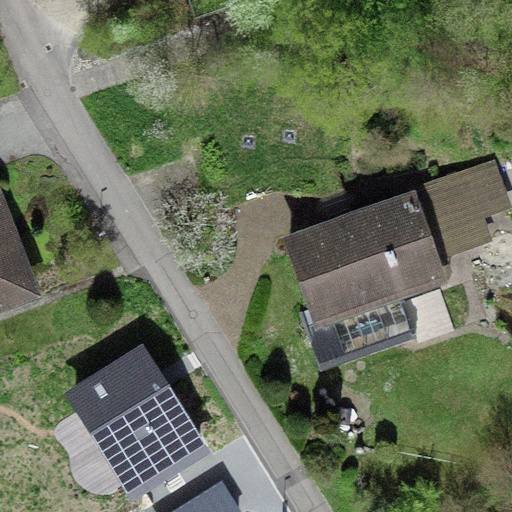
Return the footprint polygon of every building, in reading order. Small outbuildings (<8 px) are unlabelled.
[(185,0),(191,17),(246,0),(185,0)] [(303,132),(266,137),(269,168),(307,164),(303,132)] [(439,187),(286,249),(336,372),(423,337),(407,299),(473,273),(439,187)] [(0,257),(0,303),(16,296),(0,257)] [(64,393),(131,501),(210,452),(144,344),(64,393)] [(241,511),(222,481),(170,511),(241,511)]
